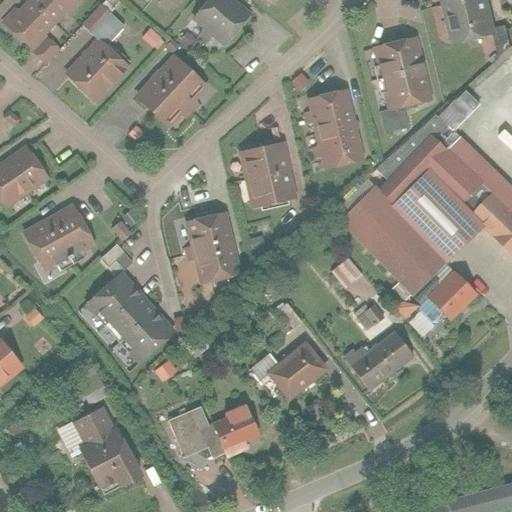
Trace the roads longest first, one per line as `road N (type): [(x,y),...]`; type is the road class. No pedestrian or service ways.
road 1 (residential): [(324,0),(134,184),(0,68)]
road 2 (residential): [(277,494),(377,449),(447,405),(511,349)]
